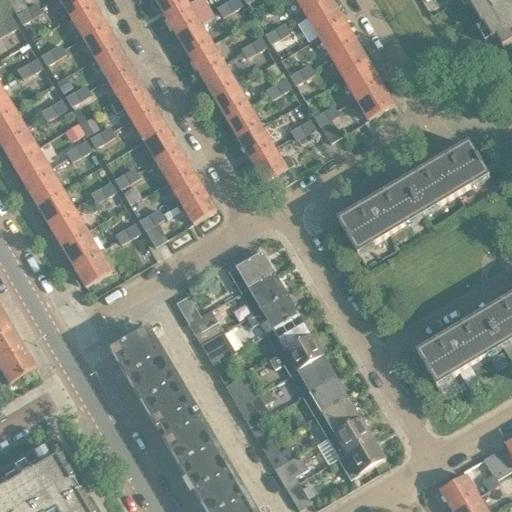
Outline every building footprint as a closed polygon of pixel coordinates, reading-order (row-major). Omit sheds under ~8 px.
[(7,0),(17,17),(26,11),(28,10),(22,0),(7,0)] [(59,0),(70,19),(93,5),(89,0),(59,0)] [(154,0),(165,18),(188,5),(184,0),(154,0)] [(232,13),(241,8),(236,0),(233,0),(227,4),(232,13)] [(295,0),(307,19),(332,4),(329,0),(295,0)] [(501,48),(511,41),(511,1),(511,0),(468,0),(470,3),(468,4),(481,26),(483,25),(487,31),(486,32),(487,32),(491,38),(489,39),(490,41),(495,37),(501,48)] [(0,4),(0,26),(0,27),(3,25),(12,20),(2,3),(0,4)] [(223,19),(232,13),(227,4),(217,10),(223,19)] [(319,39),(344,24),(332,4),(307,19),(319,39)] [(105,26),(93,5),(70,19),(83,39),(105,26)] [(178,39),(200,26),(188,5),(165,18),(178,39)] [(41,14),(36,6),(28,10),(26,11),(32,20),(41,14)] [(22,26),(32,20),(26,11),(17,17),(22,26)] [(8,34),(17,29),(12,20),(3,25),(8,34)] [(357,45),(344,24),(319,39),(331,60),(357,45)] [(83,39),(95,60),(117,47),(105,26),(83,39)] [(178,39),(190,60),(212,47),(200,26),(178,39)] [(280,40),(290,35),(284,26),(275,31),(280,40)] [(271,46),(280,40),(275,31),(266,37),(271,46)] [(256,54),(266,49),(260,40),(251,45),(256,54)] [(247,60),(256,54),(251,45),(242,51),(247,60)] [(331,60),(344,81),(369,66),(357,45),(331,60)] [(56,61),(66,56),(60,47),(51,52),(56,61)] [(107,81),(130,68),(117,47),(95,60),(96,61),(87,66),(92,74),(100,69),(107,81)] [(190,60),(202,81),(225,67),(212,47),(190,60)] [(47,67),(56,61),(51,52),(42,58),(47,67)] [(32,76),(42,70),(36,61),(27,67),(32,76)] [(344,81),(356,101),(381,87),(369,66),(344,81)] [(23,81),(32,76),(27,67),(18,72),(23,81)] [(202,81),(215,101),(237,88),(225,67),(202,81)] [(305,82),(314,76),(309,67),(299,73),(305,82)] [(107,81),(119,102),(142,88),(130,68),(107,81)] [(295,87),(305,82),(299,73),(290,78),(295,87)] [(281,96),(290,90),(285,81),(276,87),(281,96)] [(272,101),(281,96),(276,87),(266,92),(272,101)] [(394,107),(381,87),(356,101),(368,122),(394,107)] [(0,88),(0,116),(13,109),(0,88)] [(81,103),(91,97),(85,88),(76,94),(81,103)] [(132,122),(154,109),(142,88),(119,102),(111,107),(115,115),(124,110),(132,122)] [(215,101),(227,122),(249,109),(237,88),(215,101)] [(72,108),(81,103),(76,94),(66,99),(72,108)] [(57,117),(67,111),(61,102),(52,108),(57,117)] [(48,122),(57,117),(52,108),(42,113),(48,122)] [(329,123),(331,122),(338,117),(333,108),(324,114),(329,123)] [(0,116),(0,144),(25,129),(13,109),(0,116)] [(167,130),(154,109),(132,122),(144,143),(167,130)] [(227,122),(239,143),(262,129),(249,109),(227,122)] [(315,119),(320,128),(329,123),(324,114),(315,119)] [(305,137),(315,131),(309,122),(300,128),(305,137)] [(330,145),(341,139),(331,122),(329,123),(320,128),(330,145)] [(296,142),(305,137),(300,128),(291,133),(296,142)] [(0,144),(12,165),(37,150),(25,129),(0,144)] [(105,144),(114,138),(109,129),(100,135),(105,144)] [(274,150),(262,129),(239,143),(251,164),(274,150)] [(144,143),(156,164),(179,150),(167,130),(144,143)] [(96,149),(105,144),(100,135),(90,140),(96,149)] [(81,158),(91,152),(85,143),(76,149),(81,158)] [(415,178),(406,184),(425,216),(488,178),(481,167),(482,166),(478,160),(469,146),(440,163),(439,162),(439,159),(429,164),(428,165),(431,167),(432,169),(422,174),(423,175),(416,179),(415,178)] [(72,164),(81,158),(76,149),(67,154),(72,164)] [(12,165),(24,186),(50,171),(37,150),(12,165)] [(191,171),(179,150),(156,164),(169,185),(191,171)] [(251,164),(264,184),(294,166),(289,158),(281,163),(274,150),(251,164)] [(50,171),(24,186),(37,207),(62,192),(50,171)] [(130,185),(139,180),(133,171),(124,176),(130,185)] [(169,185),(181,205),(203,192),(191,171),(169,185)] [(120,191),(130,185),(124,176),(115,182),(120,191)] [(425,216),(406,184),(392,192),(393,193),(385,197),(385,196),(376,201),(375,200),(375,197),(364,203),(366,205),(367,207),(358,212),(358,213),(351,217),(351,216),(338,224),(346,238),(350,245),(350,244),(357,256),(425,216)] [(106,199),(115,194),(110,185),(100,190),(106,199)] [(97,205),(106,199),(100,190),(91,196),(97,205)] [(49,227),(74,212),(62,192),(37,207),(49,227)] [(216,213),(203,192),(181,205),(193,226),(216,213)] [(49,227),(61,248),(87,233),(74,212),(49,227)] [(158,212),(149,217),(154,226),(156,226),(163,221),(158,212)] [(145,232),(154,226),(149,217),(139,223),(145,232)] [(140,235),(134,226),(125,232),(130,241),(140,235)] [(155,249),(166,242),(156,226),(154,226),(145,232),(155,249)] [(121,246),(127,242),(130,241),(125,232),(116,237),(121,246)] [(61,248),(74,269),(99,254),(87,233),(61,248)] [(99,254),(74,269),(86,289),(111,275),(99,254)] [(236,270),(248,291),(274,275),(262,254),(236,270)] [(287,296),(274,275),(248,291),(241,295),(254,316),(287,296)] [(511,293),(508,296),(511,298),(511,299),(503,305),(503,306),(496,310),(495,309),(484,316),(503,348),(503,346),(511,340),(511,293)] [(299,316),(287,296),(254,316),(247,320),(251,327),(265,319),(273,332),(299,316)] [(188,326),(200,319),(188,298),(176,305),(188,326)] [(3,324),(6,322),(0,313),(0,335),(10,330),(9,329),(7,330),(3,324)] [(188,326),(201,346),(209,341),(223,333),(211,313),(200,319),(188,326)] [(312,337),(299,316),(273,332),(266,336),(279,357),(312,337)] [(502,347),(502,348),(503,348),(484,316),(472,323),(473,324),(466,328),(465,327),(456,332),(455,331),(455,328),(444,334),(446,336),(447,338),(438,343),(439,344),(432,348),(431,347),(418,355),(426,368),(426,369),(430,376),(431,375),(438,387),(439,386),(438,385),(452,377),(452,378),(489,356),(488,355),(502,347)] [(0,335),(0,362),(22,350),(10,330),(0,335)] [(256,511),(149,330),(111,353),(157,431),(161,429),(167,440),(164,443),(204,511),(256,511)] [(324,358),(312,337),(279,357),(270,362),(276,371),(284,366),(291,378),(324,358)] [(212,346),(209,341),(201,346),(214,368),(222,363),(212,346)] [(34,370),(22,350),(0,362),(0,373),(7,386),(34,370)] [(310,394),(337,378),(324,358),(291,378),(297,387),(304,398),(310,394)] [(246,375),(234,383),(222,363),(214,368),(226,389),(247,376),(246,375)] [(238,408),(258,396),(247,376),(226,389),(238,408)] [(349,398),(337,378),(310,394),(304,398),(316,419),(352,397),(352,396),(349,398)] [(267,391),(258,396),(265,406),(273,401),(267,391)] [(251,430),(260,425),(259,424),(271,417),(265,406),(258,396),(238,408),(244,419),(251,430)] [(357,404),(352,397),(316,419),(328,439),(361,420),(353,406),(357,404)] [(374,440),(361,420),(328,439),(341,460),(374,440)] [(263,450),(272,445),(260,425),(251,430),(257,439),(263,450)] [(374,440),(341,460),(338,462),(351,482),(386,461),(374,440)] [(272,445),(263,450),(276,471),(296,459),(292,452),(286,450),(280,454),(274,444),(272,445)] [(511,472),(511,459),(505,448),(494,455),(507,476),(511,472)] [(0,511),(90,511),(78,490),(77,491),(71,481),(72,480),(53,449),(43,455),(45,459),(38,464),(35,460),(24,466),(27,470),(17,476),(14,472),(0,480),(0,511)] [(483,462),(493,478),(496,482),(507,476),(494,455),(483,462)] [(276,471),(288,491),(296,486),(299,484),(296,478),(307,471),(301,461),(298,462),(296,459),(276,471)] [(440,492),(451,511),(453,511),(477,498),(465,477),(440,492)] [(489,492),(498,487),(496,482),(493,478),(484,483),(489,492)] [(300,511),(312,505),(299,484),(296,486),(288,491),(300,511)] [(485,511),(477,498),(453,511),(485,511)]
